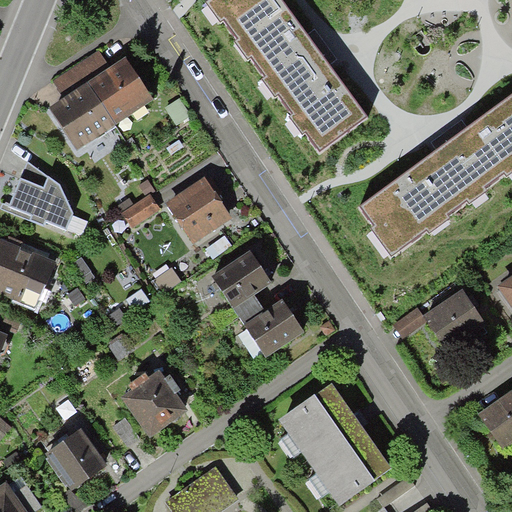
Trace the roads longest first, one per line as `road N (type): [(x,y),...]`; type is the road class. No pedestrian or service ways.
road 1 (residential): [(136,0),(353,330)]
road 2 (residential): [(98,511),(353,330)]
